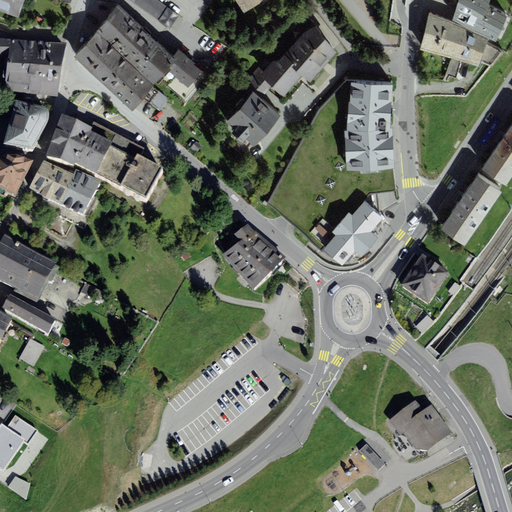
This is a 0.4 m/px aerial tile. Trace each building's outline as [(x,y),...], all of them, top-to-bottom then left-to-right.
[(24,0),(0,0),(0,10),(19,17),(24,0)] [(126,0),(169,29),(179,15),(156,0),(126,0)] [(263,0),(235,0),(244,13),(263,0)] [(495,40),(508,16),(488,6),(490,0),(458,0),(452,19),(495,40)] [(96,32),(127,59),(149,35),(118,7),(96,32)] [(420,50),(451,59),(461,26),(452,22),(429,14),(420,50)] [(302,34),(283,56),(302,76),(310,83),(337,53),(315,26),(302,34)] [(488,40),(461,26),(451,59),(478,67),(480,62),(492,66),(502,52),(486,43),(488,40)] [(73,57),(103,84),(127,59),(96,32),(73,57)] [(173,57),(149,35),(127,59),(155,85),(168,71),(177,61),(173,57)] [(4,94),(58,102),(66,49),(0,44),(0,58),(9,60),(4,94)] [(177,61),(168,71),(187,88),(202,72),(179,51),(173,57),(177,61)] [(284,97),(302,76),(283,56),(278,62),(272,62),(264,72),(260,76),(272,87),(284,97)] [(155,85),(127,59),(103,84),(132,110),(144,97),(159,111),(169,100),(154,86),(155,85)] [(252,93),(239,108),(266,132),(281,115),(262,99),(272,87),(260,76),(264,72),(259,67),(243,85),(252,93)] [(324,250),(342,266),(354,252),(362,258),(369,249),(379,238),(371,233),(384,218),(368,204),(369,194),(396,191),(394,168),(347,170),(345,127),(347,127),(350,78),(319,108),(267,204),(287,219),(322,252),(324,250)] [(347,170),(394,168),(393,128),(392,81),(350,78),(347,127),(345,127),(347,170)] [(3,152),(34,159),(48,129),(49,125),(49,122),(48,118),(45,116),(15,108),(3,152)] [(254,146),(266,132),(239,108),(226,123),(235,130),(232,134),(243,144),(246,140),(254,146)] [(145,206),(162,176),(140,163),(144,153),(95,126),(91,133),(63,120),(48,162),(76,172),(77,170),(145,206)] [(511,177),(511,125),(482,170),(506,187),(511,177)] [(0,162),(0,195),(15,204),(33,169),(18,163),(0,162)] [(44,167),(37,181),(67,196),(74,182),(44,167)] [(477,176),(441,229),(465,246),(502,192),(477,176)] [(76,177),(74,182),(67,196),(59,211),(84,223),(85,221),(101,190),(76,177)] [(59,211),(67,196),(37,181),(30,195),(59,211)] [(85,221),(84,223),(59,211),(56,217),(85,232),(89,223),(85,221)] [(270,283),(286,263),(258,238),(256,240),(248,231),(234,240),(240,249),(223,262),(253,297),(270,283)] [(4,235),(0,243),(0,256),(47,281),(57,262),(4,235)] [(429,304),(450,272),(422,254),(401,285),(429,304)] [(36,302),(47,281),(0,256),(0,280),(15,289),(14,291),(36,302)] [(48,333),(56,319),(10,294),(2,308),(48,333)] [(0,339),(13,318),(0,310),(0,339)] [(428,316),(417,326),(423,333),(435,323),(428,316)] [(45,347),(30,339),(19,358),(34,366),(45,347)] [(428,451),(452,433),(427,399),(419,405),(416,400),(389,420),(397,430),(401,436),(403,434),(415,450),(421,450),(428,451)] [(6,428),(1,424),(0,425),(0,466),(4,469),(24,441),(28,444),(38,431),(15,415),(6,428)] [(367,444),(360,450),(378,470),(385,464),(367,444)] [(16,475),(9,487),(25,497),(33,485),(16,475)]
